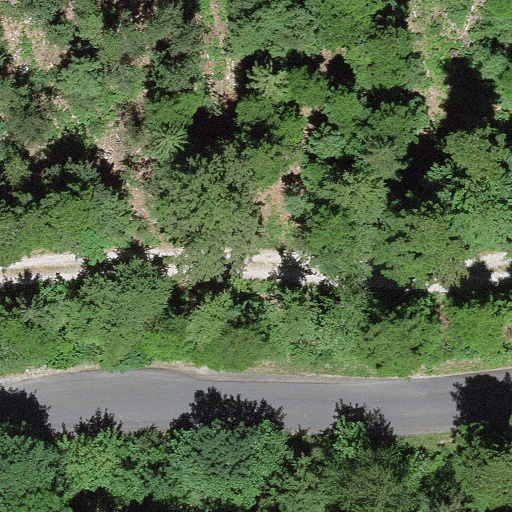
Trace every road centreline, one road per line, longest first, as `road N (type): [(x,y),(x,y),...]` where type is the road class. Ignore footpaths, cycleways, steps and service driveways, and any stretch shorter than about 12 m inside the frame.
road 1 (tertiary): [(0,416),(94,403),(380,412),(511,399)]
road 2 (track): [(0,279),(122,268),(409,276),(511,268)]
